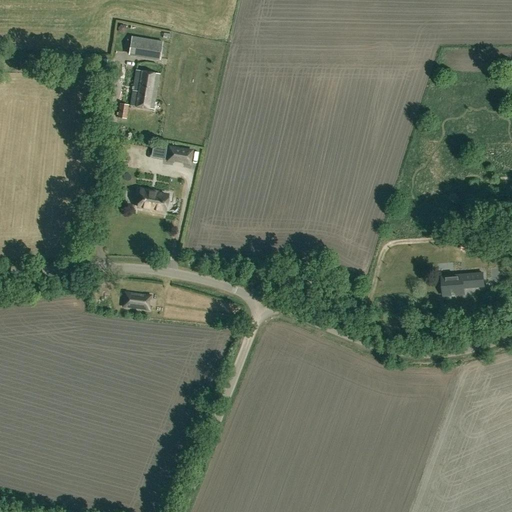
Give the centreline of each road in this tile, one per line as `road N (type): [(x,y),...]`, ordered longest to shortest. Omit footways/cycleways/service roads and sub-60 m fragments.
road 1 (unclassified): [(263,303),(223,286),(132,268),(0,274)]
road 2 (unclassified): [(263,303),(402,353),(449,354),(511,335)]
road 3 (unclassified): [(180,511),(263,303)]
